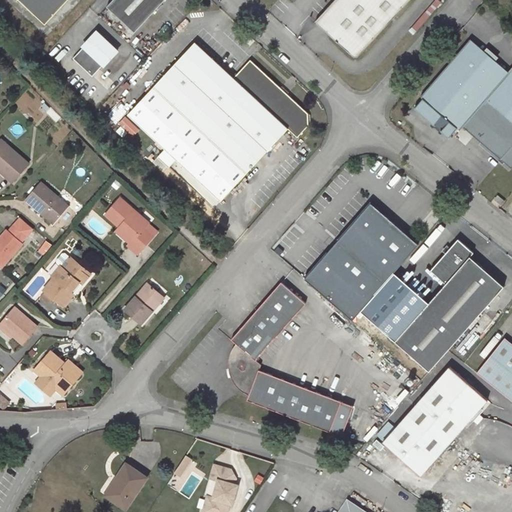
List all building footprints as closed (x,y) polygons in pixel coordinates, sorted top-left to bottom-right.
[(67,0),(19,0),(45,24),(67,0)] [(164,0),(112,0),(106,7),(134,33),(164,0)] [(358,57),(409,0),(335,0),(315,22),(354,57),(358,57)] [(435,0),(409,31),(413,33),(440,2),(437,0),(435,0)] [(84,47),(73,58),(93,77),(103,65),(104,66),(118,51),(96,31),(83,46),(84,47)] [(449,138),(458,128),(460,130),(463,126),(487,99),(511,121),(511,66),(508,71),(470,39),(420,97),(422,99),(414,108),(434,125),(435,125),(440,130),(441,131),(449,138)] [(311,123),(310,115),(308,113),(289,95),(289,92),(288,92),(286,92),(283,90),(283,87),(280,87),(250,59),(233,77),(195,42),(154,86),(247,173),(288,129),(297,137),(311,123)] [(511,121),(487,99),(463,126),(511,169),(511,167),(511,121)] [(50,108),(44,103),(41,106),(46,111),(50,108)] [(60,118),(50,108),(46,112),(56,122),(60,118)] [(28,163),(1,140),(0,140),(0,166),(8,174),(5,176),(12,182),(28,163)] [(54,224),(69,207),(40,182),(25,199),(54,224)] [(499,203),(501,205),(505,201),(497,195),(494,199),(499,202),(499,203)] [(145,227),(148,222),(120,198),(106,215),(120,227),(133,239),(130,243),(128,245),(138,253),(154,235),(145,227)] [(393,273),(417,245),(370,204),(304,279),(352,321),(360,311),(393,273)] [(148,222),(145,227),(154,235),(158,231),(148,222)] [(0,237),(0,266),(1,268),(22,244),(20,243),(26,236),(14,225),(8,232),(6,230),(0,237)] [(133,239),(120,227),(116,231),(130,243),(133,239)] [(395,341),(429,371),(448,350),(504,286),(470,257),(474,253),(458,239),(431,270),(446,284),(428,304),(395,341)] [(39,250),(44,254),(52,245),(46,241),(39,250)] [(63,269),(72,259),(69,256),(60,267),(63,269)] [(81,285),(88,277),(80,271),(82,267),(72,259),(63,269),(60,267),(52,276),(54,278),(44,290),(46,292),(52,297),(63,306),(74,293),(71,291),(78,283),(81,285)] [(82,267),(80,271),(88,277),(90,274),(82,267)] [(428,304),(393,273),(360,311),(395,341),(428,304)] [(236,344),(256,360),(306,303),(281,282),(231,339),(236,344)] [(74,293),(81,285),(78,283),(71,291),(74,293)] [(141,324),(152,311),(150,309),(162,295),(147,283),(139,293),(139,295),(137,298),(135,297),(124,309),(141,324)] [(48,302),(52,297),(46,292),(42,297),(48,302)] [(164,298),(162,295),(150,309),(152,311),(164,298)] [(37,326),(15,307),(0,323),(0,324),(13,336),(22,344),(37,326)] [(0,328),(11,338),(13,336),(0,324),(0,328)] [(511,401),(511,342),(505,337),(476,373),(511,401)] [(256,360),(236,344),(233,347),(230,356),(229,359),(229,368),(230,367),(232,377),(231,377),(231,378),(234,383),(239,389),(243,392),(249,395),(247,400),(330,432),(341,401),(259,370),(261,364),(256,360)] [(63,366),(65,364),(50,352),(49,354),(63,366)] [(56,388),(63,394),(79,376),(65,364),(63,366),(49,354),(34,370),(42,376),(56,388)] [(82,372),(68,360),(65,364),(79,376),(82,372)] [(383,442),(420,475),(487,400),(450,367),(383,442)] [(50,395),(56,388),(42,376),(36,383),(50,395)] [(9,404),(0,395),(0,407),(3,410),(9,404)] [(180,476),(188,463),(186,461),(184,463),(182,462),(174,472),(180,476)] [(146,478),(126,464),(117,478),(121,481),(109,498),(125,509),(146,478)] [(231,470),(217,466),(213,479),(218,480),(213,498),(211,497),(206,511),(226,511),(229,503),(232,504),(237,485),(234,484),(235,478),(231,470)] [(121,481),(117,478),(105,495),(109,498),(121,481)] [(206,511),(211,497),(207,496),(202,511),(206,511)] [(363,511),(347,501),(339,511),(363,511)]
